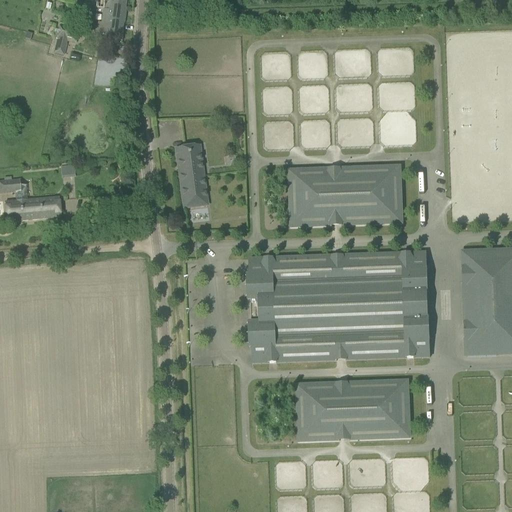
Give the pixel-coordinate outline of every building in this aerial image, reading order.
[(101,1),(100,9),(108,11),(108,7),(126,9),(126,8),(125,8),(126,0),(109,0),(109,2),(101,1)] [(108,11),(100,9),(100,10),(108,11),(106,24),(98,23),(96,36),(104,37),(104,40),(121,42),(123,30),(122,30),(123,24),(124,24),(125,14),(123,14),(124,12),(126,12),(126,9),(108,7),(108,11)] [(57,39),(54,54),(63,56),(66,45),(65,45),(69,29),(59,26),(55,39),(57,39)] [(26,33),(24,39),(30,40),(50,45),(51,40),(36,36),(32,34),(26,33)] [(207,206),(201,163),(199,147),(175,150),(183,209),(207,206)] [(61,176),(75,176),(74,166),(60,166),(61,176)] [(289,172),(291,228),(401,224),(399,168),(289,172)] [(15,203),(4,204),(6,223),(60,218),(59,199),(27,202),(25,187),(26,187),(26,186),(20,187),(19,181),(10,182),(11,193),(10,193),(10,194),(15,193),(15,203)] [(511,355),(511,250),(461,253),(465,357),(511,355)] [(248,324),(249,349),(252,349),(252,365),(429,358),(426,254),(248,260),(249,276),(247,276),(247,301),(250,301),(251,324),(248,324)] [(296,387),(298,443),(409,439),(407,383),(296,387)]
